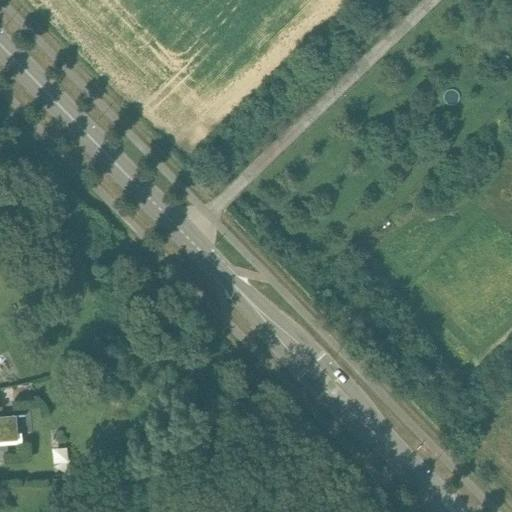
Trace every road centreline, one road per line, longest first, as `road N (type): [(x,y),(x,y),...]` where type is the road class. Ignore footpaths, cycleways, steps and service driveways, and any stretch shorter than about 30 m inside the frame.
road 1 (secondary): [(222,275),(0,45)]
road 2 (secondary): [(408,466),(361,399),(296,331),(234,287)]
road 3 (secondary): [(234,287),(336,412),(408,466)]
